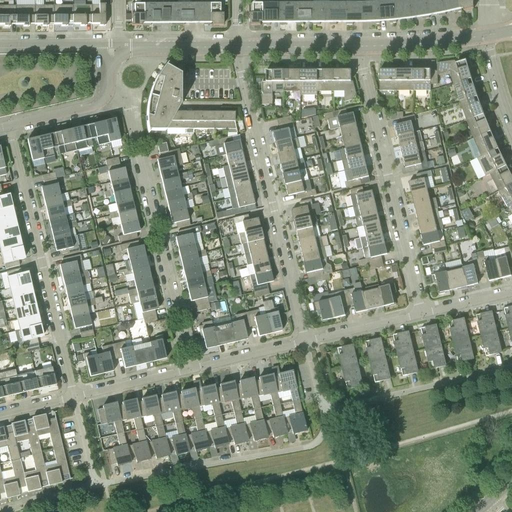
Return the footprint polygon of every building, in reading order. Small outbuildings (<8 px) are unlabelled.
[(170,26),(177,26),(177,4),(173,4),(172,0),(162,0),(163,4),(160,4),(160,24),(170,24),(170,26)] [(413,21),(413,19),(410,0),(402,0),(394,1),(396,21),(406,19),(406,22),(413,21)] [(429,18),(429,16),(426,0),(410,0),(413,19),(422,17),(423,19),(429,18)] [(446,15),(445,13),(442,0),(426,0),(429,16),(438,14),(439,17),(446,15)] [(462,12),(461,9),(458,0),(442,0),(445,13),(455,11),(455,13),(462,12)] [(458,0),(461,9),(463,9),(464,11),(474,9),(473,0),(458,0)] [(396,23),(396,21),(394,1),(379,2),(380,22),(389,21),(390,23),(396,23)] [(380,24),(380,22),(379,2),(363,3),(363,23),(373,22),(373,25),(380,24)] [(261,23),(263,23),(264,3),(254,4),(254,14),(251,14),(251,26),(261,26),(261,23)] [(270,23),(280,23),(280,3),(264,3),(263,23),(263,25),(270,25),(270,23)] [(287,23),(296,23),(297,3),(280,3),(280,23),(280,25),(287,25),(287,23)] [(303,23),(313,23),(313,3),(297,3),(296,23),(296,25),(303,25),(303,23)] [(320,23),(329,23),(330,3),(313,3),(313,23),(313,25),(320,25),(320,23)] [(336,23),(346,23),(346,3),(330,3),(329,23),(330,25),(336,25),(336,23)] [(353,23),(363,23),(363,3),(346,3),(346,23),(346,25),(353,25),(353,23)] [(141,24),(143,24),(144,4),(134,4),(131,4),(131,14),(131,26),(141,26),(141,24)] [(150,24),(160,24),(160,4),(144,4),(143,24),(143,26),(150,26),(150,24)] [(183,23),(194,23),(194,4),(177,4),(177,26),(183,26),(183,23)] [(210,26),(210,23),(210,4),(194,4),(194,23),(204,23),(204,26),(210,26)] [(210,4),(210,23),(213,23),(213,26),(223,26),(223,14),(220,14),(220,4),(210,4)] [(10,27),(10,25),(9,5),(0,5),(0,25),(4,25),(4,27),(10,27)] [(29,27),(29,25),(28,5),(9,5),(10,25),(23,25),(23,27),(29,27)] [(48,27),(48,25),(47,5),(28,5),(29,25),(42,25),(42,27),(48,27)] [(67,27),(67,25),(66,5),(47,5),(48,25),(61,25),(61,27),(67,27)] [(86,27),(86,25),(85,5),(66,5),(67,25),(80,25),(80,27),(86,27)] [(86,25),(92,25),(99,25),(99,26),(105,26),(105,5),(92,5),(85,5),(86,25)] [(453,84),(472,79),(466,60),(456,63),(455,61),(437,63),(437,71),(431,71),(431,84),(438,84),(437,75),(450,72),(453,84)] [(176,112),(180,105),(180,75),(165,66),(167,65),(166,64),(163,68),(160,72),(159,74),(156,79),(153,84),(151,89),(149,95),(147,105),(146,115),(146,122),(147,129),(147,131),(148,134),(156,134),(156,131),(165,131),(166,129),(176,129),(176,112)] [(273,92),(284,92),(284,71),(284,69),(277,69),(276,71),(266,71),(266,82),(262,82),(262,105),(273,105),(273,92)] [(300,92),(300,70),(300,69),(293,69),(293,71),(284,71),(284,92),(300,92)] [(317,96),(317,92),(317,70),(317,69),(310,69),(310,70),(300,70),(300,92),(300,96),(317,96)] [(334,91),(334,70),(334,69),(327,69),(327,70),(317,70),(317,92),(334,91)] [(334,70),(334,91),(344,91),(344,102),(357,99),(353,82),(351,82),(351,70),(351,69),(344,69),(344,70),(334,70)] [(380,91),(397,91),(397,70),(387,70),(387,69),(380,69),(380,70),(380,91)] [(397,91),(414,91),(413,70),(404,70),(404,69),(397,69),(397,70),(397,91)] [(431,84),(431,71),(431,70),(420,70),(420,69),(413,69),(413,70),(414,91),(431,91),(431,84)] [(460,103),(477,96),(472,79),(453,84),(460,103)] [(466,121),(484,114),(477,96),(460,103),(466,121)] [(304,115),(317,114),(316,107),(303,109),(304,115)] [(340,128),(356,124),(354,113),(345,115),(344,110),(332,113),(324,114),(325,120),(328,119),(330,130),(340,128)] [(176,129),(195,129),(195,112),(176,112),(176,129)] [(195,129),(214,130),(214,112),(195,112),(195,129)] [(236,133),(237,133),(234,122),(234,112),(214,112),(214,130),(235,130),(236,133)] [(473,139),(491,132),(484,114),(466,121),(473,139)] [(415,115),(403,118),(402,118),(404,124),(395,126),(398,136),(414,133),(411,122),(416,121),(415,115)] [(283,118),(279,119),(281,125),(293,122),(291,117),(283,118)] [(104,121),(109,143),(120,140),(115,119),(104,121)] [(98,146),(109,143),(104,121),(88,125),(91,139),(96,138),(98,146)] [(275,144),(296,138),(293,122),(281,125),(282,130),(273,132),(273,133),(272,133),(275,144)] [(343,138),(359,135),(356,124),(340,128),(343,138)] [(76,151),(87,148),(85,140),(91,139),(88,125),(71,129),(76,151)] [(65,154),(76,151),(71,129),(55,133),(58,147),(63,146),(65,154)] [(400,147),(423,142),(420,131),(414,133),(398,136),(400,147)] [(481,157),(499,149),(491,132),(473,139),(481,157)] [(38,137),(43,159),(54,156),(52,149),(58,147),(55,133),(38,137)] [(345,149),(361,145),(359,135),(343,138),(345,149)] [(32,162),(43,159),(38,137),(27,140),(32,162)] [(225,155),(243,151),(240,141),(239,141),(230,143),(229,137),(208,142),(210,148),(223,145),(225,155)] [(277,154),(295,150),(301,148),(298,138),(296,138),(275,144),(277,154)] [(403,157),(425,152),(423,142),(400,147),(403,157)] [(166,144),(157,145),(159,154),(168,152),(166,144)] [(342,160),(364,156),(361,145),(345,149),(340,150),(342,160)] [(172,151),(168,152),(159,154),(160,159),(156,160),(159,171),(176,167),(182,165),(178,149),(172,151)] [(490,174),(507,166),(499,149),(481,157),(478,158),(486,176),(490,174)] [(280,165),(297,160),(295,150),(277,154),(280,165)] [(228,166),(245,162),(243,151),(225,155),(228,166)] [(403,175),(420,171),(429,168),(425,152),(403,157),(405,168),(402,169),(403,175)] [(345,171),(366,166),(364,156),(342,160),(345,171)] [(113,159),(105,161),(106,166),(119,163),(118,158),(113,159)] [(282,175),(300,171),(297,160),(280,165),(282,175)] [(230,176),(248,172),(245,162),(228,166),(222,167),(225,178),(230,176)] [(110,183),(127,179),(124,168),(121,169),(119,163),(106,166),(98,168),(100,175),(108,172),(110,183)] [(347,188),(362,185),(360,179),(369,177),(366,166),(345,171),(347,181),(345,182),(347,188)] [(498,191),(511,184),(511,176),(507,166),(490,174),(498,191)] [(178,178),(178,175),(176,167),(159,171),(162,182),(178,178)] [(285,186),(302,181),(300,171),(282,175),(285,186)] [(427,189),(427,188),(435,187),(432,176),(433,176),(431,171),(421,173),(416,175),(417,180),(409,182),(411,193),(427,189)] [(233,187),(250,183),(248,172),(230,176),(233,187)] [(43,181),(56,178),(55,173),(47,175),(42,176),(43,181)] [(164,192),(181,188),(179,181),(183,180),(182,174),(178,175),(178,178),(162,182),(164,192)] [(43,199),(60,195),(56,178),(43,181),(45,187),(41,188),(43,199)] [(110,183),(112,191),(113,193),(129,189),(127,179),(110,183)] [(316,190),(305,192),(302,181),(285,186),(287,196),(289,196),(297,194),(299,200),(317,195),(316,190)] [(230,199),(253,193),(250,183),(233,187),(227,188),(230,199)] [(508,208),(511,206),(511,184),(498,191),(508,208)] [(353,207),(375,202),(372,191),(364,193),(362,187),(350,190),(352,196),(350,196),(353,207)] [(183,199),(183,196),(181,188),(164,192),(167,203),(183,199)] [(115,204),(132,200),(129,189),(113,193),(113,196),(115,204)] [(414,204),(430,200),(427,189),(411,193),(414,204)] [(0,209),(11,206),(8,195),(3,197),(1,191),(0,191),(0,209)] [(225,217),(247,212),(246,206),(254,204),(255,204),(253,193),(230,199),(232,209),(224,211),(225,217)] [(62,205),(62,202),(60,195),(43,199),(46,209),(62,205)] [(169,213),(186,209),(184,202),(188,201),(187,195),(183,196),(183,199),(167,203),(169,213)] [(416,214),(439,209),(436,198),(430,200),(414,204),(416,214)] [(117,211),(113,212),(114,218),(118,217),(118,214),(135,210),(132,200),(115,204),(117,211)] [(293,221),(311,217),(308,206),(313,205),(311,200),(299,203),(301,208),(292,210),(291,211),(293,221)] [(48,220),(65,216),(63,208),(67,207),(66,201),(62,202),(62,205),(46,209),(48,220)] [(361,216),(377,212),(375,202),(353,207),(355,217),(361,216)] [(0,220),(14,217),(11,206),(0,209),(0,220)] [(176,223),(177,229),(190,225),(186,209),(169,213),(172,224),(176,223)] [(419,225),(441,219),(439,209),(416,214),(419,225)] [(120,225),(137,221),(135,210),(118,214),(118,217),(120,225)] [(364,227),(380,223),(377,212),(361,216),(364,227)] [(67,226),(67,223),(71,222),(72,228),(77,227),(75,221),(74,222),(73,214),(65,216),(48,220),(51,230),(67,226)] [(244,233),(261,229),(259,218),(258,219),(257,218),(249,220),(248,215),(233,218),(234,224),(241,222),(244,233)] [(0,231),(16,227),(14,217),(0,220),(0,231)] [(296,232),(313,228),(311,217),(293,221),(296,232)] [(421,235),(437,231),(444,230),(441,219),(419,225),(421,235)] [(119,243),(137,238),(136,233),(140,232),(137,221),(120,225),(123,236),(117,237),(119,243)] [(53,241),(70,237),(68,229),(72,228),(71,222),(67,223),(67,226),(51,230),(53,241)] [(366,237),(382,233),(380,223),(364,227),(366,237)] [(462,225),(457,226),(455,227),(458,238),(465,236),(462,225)] [(178,249),(194,245),(192,234),(200,232),(199,226),(178,232),(179,237),(175,238),(178,249)] [(0,242),(19,238),(16,227),(0,231),(0,242)] [(298,242),(316,238),(313,228),(296,232),(298,242)] [(246,243),(264,239),(261,229),(244,233),(238,234),(241,245),(246,243)] [(434,249),(446,246),(444,241),(440,242),(437,231),(421,235),(424,246),(432,244),(434,249)] [(363,249),(385,244),(382,233),(366,237),(360,238),(363,249)] [(79,252),(78,246),(75,236),(70,237),(53,241),(56,252),(60,251),(61,256),(79,252)] [(0,246),(2,253),(21,249),(19,238),(0,242),(0,246)] [(301,253),(318,249),(316,238),(298,242),(301,253)] [(249,254),(266,250),(264,239),(246,243),(249,254)] [(129,260),(146,256),(143,246),(139,246),(138,241),(119,245),(121,251),(126,250),(129,260)] [(368,265),(380,262),(379,257),(387,255),(385,244),(363,249),(365,260),(361,261),(362,266),(368,265)] [(197,255),(196,252),(194,245),(178,249),(180,259),(197,255)] [(446,246),(434,249),(435,255),(447,252),(446,246)] [(303,263),(321,259),(327,258),(324,247),(318,249),(301,253),(303,263)] [(496,260),(501,279),(511,276),(508,265),(511,263),(511,254),(510,247),(504,249),(505,253),(501,254),(502,258),(496,260)] [(5,269),(19,266),(18,260),(24,259),(21,249),(2,253),(5,269)] [(251,264),(269,260),(266,250),(249,254),(251,264)] [(183,270),(199,266),(198,258),(202,257),(200,251),(196,252),(197,255),(180,259),(183,270)] [(489,281),(501,279),(496,260),(490,261),(489,257),(484,258),(483,252),(477,253),(482,271),(487,270),(489,281)] [(475,273),(482,271),(477,253),(471,255),(472,260),(468,261),(469,266),(463,268),(467,287),(478,284),(475,273)] [(62,276),(78,272),(84,271),(80,255),(62,259),(63,265),(59,266),(62,276)] [(131,271),(148,267),(146,256),(129,260),(125,262),(126,269),(128,275),(132,274),(131,271)] [(317,277),(329,274),(333,273),(331,266),(327,263),(322,264),(321,259),(303,263),(306,274),(307,273),(307,274),(316,272),(317,277)] [(254,275),(271,271),(269,260),(251,264),(254,275)] [(380,262),(368,265),(369,271),(376,269),(381,268),(380,262)] [(468,288),(467,287),(463,268),(463,265),(445,269),(446,272),(451,291),(461,288),(461,289),(468,288)] [(202,276),(201,273),(199,266),(183,270),(185,280),(202,276)] [(134,281),(151,277),(148,267),(131,271),(132,274),(134,281)] [(10,289),(30,284),(27,273),(21,274),(20,269),(6,272),(10,289)] [(87,270),(84,271),(78,272),(62,276),(64,287),(81,283),(80,280),(84,279),(86,285),(90,284),(87,270)] [(253,292),(265,290),(264,284),(273,282),(274,281),(271,271),(254,275),(257,286),(252,287),(253,292)] [(188,291),(204,287),(203,279),(207,278),(205,272),(201,273),(202,276),(185,280),(188,291)] [(444,292),(451,291),(446,272),(431,275),(433,284),(437,283),(439,295),(445,293),(444,292)] [(329,274),(317,277),(318,283),(330,280),(329,274)] [(136,292),(153,288),(151,277),(134,281),(136,289),(131,290),(133,296),(137,295),(136,292)] [(67,297),(83,293),(82,286),(86,285),(84,279),(80,280),(81,283),(64,287),(67,297)] [(356,313),(367,311),(362,289),(360,282),(353,284),(354,289),(345,291),(348,303),(354,302),(356,313)] [(13,299),(32,295),(30,284),(10,289),(13,299)] [(379,288),(384,307),(390,305),(390,306),(396,305),(393,293),(397,293),(395,284),(379,288)] [(374,309),(384,307),(379,288),(379,285),(362,289),(367,311),(367,312),(374,310),(374,309)] [(204,287),(188,291),(190,302),(194,301),(196,306),(208,303),(204,287)] [(139,302),(156,298),(153,288),(136,292),(137,295),(133,296),(131,290),(127,291),(130,305),(139,302)] [(265,290),(253,292),(255,298),(267,295),(265,290)] [(330,299),(334,319),(345,316),(342,304),(348,303),(345,291),(335,293),(336,298),(330,299)] [(69,308),(86,304),(85,301),(83,293),(67,297),(69,308)] [(15,310),(35,305),(32,295),(13,299),(15,310)] [(91,306),(95,305),(95,302),(102,300),(101,297),(89,300),(91,306)] [(139,302),(143,319),(155,316),(154,310),(158,309),(156,298),(139,302)] [(328,320),(334,319),(330,299),(314,303),(316,312),(320,311),(323,323),(328,321),(328,320)] [(72,318),(88,314),(87,307),(91,306),(89,300),(85,301),(86,304),(69,308),(72,318)] [(262,302),(265,315),(270,334),(282,331),(279,320),(281,320),(278,307),(273,309),(271,300),(262,302)] [(210,309),(208,303),(196,306),(197,312),(210,309)] [(18,320),(37,316),(35,305),(15,310),(18,320)] [(258,337),(270,334),(265,315),(260,316),(258,310),(246,313),(249,325),(255,324),(258,337)] [(481,336),(496,332),(491,312),(476,315),(481,336)] [(230,323),(235,342),(247,339),(244,327),(249,325),(246,313),(235,315),(237,322),(230,323)] [(80,334),(93,331),(91,326),(88,314),(72,318),(74,329),(78,328),(80,334)] [(20,331),(40,326),(37,316),(18,320),(20,331)] [(155,316),(143,319),(144,325),(145,324),(157,322),(155,316)] [(453,343),(469,339),(464,318),(449,322),(453,343)] [(217,347),(235,342),(230,323),(213,327),(217,347)] [(206,349),(217,347),(213,327),(207,329),(206,325),(198,327),(201,339),(203,339),(206,349)] [(426,349),(441,346),(436,325),(421,329),(426,349)] [(24,347),(38,344),(37,338),(42,337),(40,326),(20,331),(16,332),(19,348),(24,347)] [(93,331),(80,334),(81,340),(94,337),(93,331)] [(398,356),(413,352),(408,332),(393,335),(398,356)] [(501,353),(501,351),(496,332),(481,336),(486,357),(501,353)] [(150,342),(154,361),(166,359),(163,348),(165,348),(163,335),(155,337),(156,341),(150,342)] [(370,362),(385,359),(381,338),(365,342),(370,362)] [(474,360),(473,357),(469,339),(453,343),(458,363),(474,360)] [(125,369),(137,366),(132,347),(126,348),(124,342),(114,344),(117,357),(121,356),(125,369)] [(137,366),(154,361),(150,342),(132,347),(137,366)] [(38,344),(24,347),(25,353),(39,350),(38,344)] [(97,355),(102,374),(113,371),(110,358),(117,357),(114,344),(101,347),(103,354),(97,355)] [(342,369),(358,365),(353,345),(338,349),(342,369)] [(446,366),(445,364),(441,346),(426,349),(431,370),(446,366)] [(90,377),(102,374),(97,355),(91,356),(90,352),(82,354),(85,367),(87,366),(90,377)] [(418,373),(418,371),(413,352),(398,356),(403,376),(418,373)] [(390,379),(390,377),(385,359),(370,362),(375,383),(390,379)] [(363,386),(362,384),(358,365),(342,369),(347,390),(363,386)] [(34,372),(38,389),(56,385),(52,367),(34,372)] [(9,396),(20,393),(16,376),(15,369),(3,372),(5,379),(0,379),(0,384),(3,398),(9,396)] [(292,402),(299,400),(292,371),(278,375),(279,377),(273,378),(277,393),(289,390),(292,402)] [(20,393),(38,389),(34,372),(16,376),(20,393)] [(277,393),(273,378),(272,375),(258,378),(259,380),(254,382),(257,397),(269,394),(272,406),(279,404),(277,393)] [(257,397),(254,382),(253,378),(239,382),(240,384),(234,385),(238,400),(250,397),(253,409),(260,407),(257,397)] [(238,400),(234,385),(233,382),(219,385),(220,387),(215,389),(218,404),(230,401),(233,413),(240,411),(238,400)] [(221,414),(218,404),(215,389),(214,385),(200,389),(200,391),(195,392),(199,407),(211,404),(214,416),(221,414)] [(199,407),(195,392),(194,389),(180,392),(181,395),(176,396),(179,411),(192,408),(195,420),(201,418),(199,407)] [(179,411),(176,396),(175,392),(161,396),(161,398),(156,399),(160,414),(173,411),(175,423),(182,422),(179,411)] [(160,414),(156,399),(155,396),(141,399),(142,402),(137,403),(140,418),(153,415),(156,426),(162,425),(160,414)] [(140,418),(137,403),(136,400),(122,403),(122,405),(117,406),(121,421),(133,418),(136,431),(143,429),(140,418)] [(292,434),(306,431),(299,400),(292,402),(295,416),(283,418),(286,433),(292,432),(292,434)] [(121,421),(117,406),(116,403),(102,406),(103,409),(97,410),(100,425),(113,422),(116,435),(123,433),(121,421)] [(286,433),(283,418),(279,404),(272,406),(276,419),(263,422),(267,437),(272,436),(273,438),(287,435),(286,433)] [(267,437),(263,422),(260,407),(253,409),(256,423),(244,425),(247,440),(253,439),(253,442),(267,438),(267,437)] [(247,440),(244,425),(240,411),(233,413),(236,426),(224,429),(228,444),(233,443),(234,445),(248,442),(247,440)] [(228,444),(224,429),(221,414),(214,416),(217,430),(205,433),(208,448),(214,446),(214,449),(228,445),(228,444)] [(53,449),(62,447),(56,420),(47,422),(45,415),(32,419),(34,426),(36,436),(49,433),(53,449)] [(208,448),(205,433),(201,418),(195,420),(198,433),(185,436),(189,451),(194,450),(195,452),(209,449),(208,448)] [(40,453),(36,436),(34,426),(26,428),(24,421),(11,425),(13,433),(15,442),(28,439),(31,452),(26,453),(25,454),(25,457),(32,456),(40,453)] [(189,451),(185,436),(182,422),(175,423),(179,437),(166,440),(169,455),(175,453),(175,456),(189,452),(189,451)] [(169,455),(166,440),(162,425),(156,426),(159,440),(146,443),(150,458),(155,457),(156,459),(170,456),(169,455)] [(19,459),(15,442),(13,433),(5,434),(3,428),(0,428),(0,447),(7,446),(10,462),(19,460),(19,459)] [(150,458),(146,443),(143,429),(136,431),(140,444),(127,447),(130,462),(136,460),(136,463),(150,459),(150,458)] [(130,462),(127,447),(123,433),(116,435),(119,447),(107,450),(110,465),(116,464),(117,466),(131,463),(130,462)] [(48,486),(61,482),(60,476),(68,474),(62,447),(53,449),(56,465),(44,468),(47,480),(48,486)] [(47,480),(44,468),(40,453),(32,456),(35,471),(23,474),(26,487),(27,492),(40,488),(39,482),(47,480)] [(26,487),(23,474),(19,460),(10,462),(14,478),(2,481),(5,493),(6,499),(19,495),(18,489),(26,487)]
